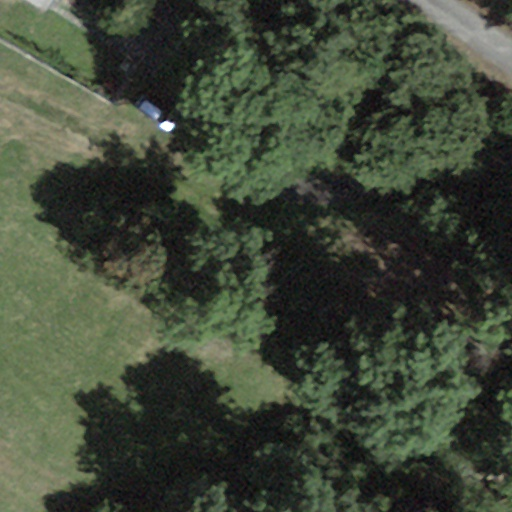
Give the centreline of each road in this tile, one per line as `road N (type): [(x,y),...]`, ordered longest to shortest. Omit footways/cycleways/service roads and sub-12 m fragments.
road 1 (track): [(511,287),(312,263),(167,164)]
road 2 (track): [(511,150),(486,145),(390,184),(314,189),(167,164)]
